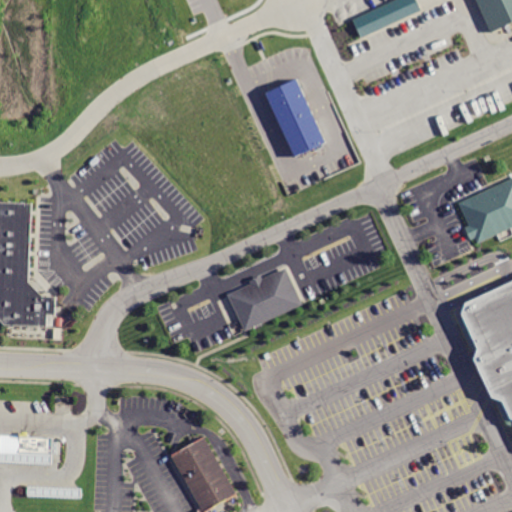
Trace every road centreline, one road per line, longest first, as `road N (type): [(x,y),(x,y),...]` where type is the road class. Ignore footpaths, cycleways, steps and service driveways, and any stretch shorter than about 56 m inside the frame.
road 1 (residential): [(0,164),(42,157),(149,69),(298,3)]
road 2 (residential): [(173,375),(241,419),(286,511)]
